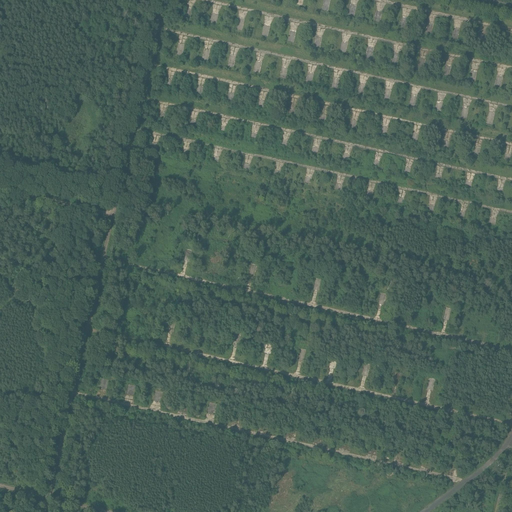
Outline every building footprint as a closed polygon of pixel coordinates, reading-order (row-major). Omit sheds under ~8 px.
[(323,0),(321,9),(328,11),(330,0),(323,0)] [(350,3),(348,15),(354,17),(357,4),(350,3)] [(376,9),(373,20),(380,22),(383,10),(376,9)] [(217,24),(218,12),(212,11),(210,24),(217,24)] [(399,26),(405,28),(409,17),(402,15),(399,26)] [(238,16),(235,29),(242,31),(245,18),(238,16)] [(428,20),(425,32),(432,34),(435,22),(428,20)] [(262,35),(269,36),(271,24),(264,22),(262,35)] [(451,38),(458,40),(461,27),(454,26),(451,38)] [(296,42),(298,29),(290,28),(288,41),(296,42)] [(313,46),(320,48),(323,35),(316,34),(313,46)] [(347,53),(348,40),(341,40),(340,52),(347,53)] [(183,54),(185,43),(178,42),(176,53),(183,54)] [(372,59),(374,46),(367,45),(365,58),(372,59)] [(201,60),(208,61),(211,49),(204,47),(201,60)] [(398,65),(401,53),(394,51),(391,63),(398,65)] [(229,53),(228,66),(235,67),(236,54),(229,53)] [(417,69),(424,71),(426,58),(420,57),(417,69)] [(261,72),(262,60),(255,59),(254,72),(261,72)] [(445,62),(443,75),(450,76),(452,63),(445,62)] [(286,79),(289,66),(282,64),(279,77),(286,79)] [(475,81),(478,70),(471,68),(469,80),(475,81)] [(305,84),(313,84),(314,71),(307,71),(305,84)] [(501,88),(504,76),(497,74),(494,86),(501,88)] [(331,88),(338,90),(341,78),(333,76),(331,88)] [(359,82),(357,94),(365,95),(366,83),(359,82)] [(197,84),(196,94),(203,95),(204,85),(197,84)] [(390,101),(392,89),(385,87),(382,99),(390,101)] [(228,91),(226,100),(233,102),(235,92),(228,91)] [(415,107),(418,95),(411,93),(409,106),(415,107)] [(259,98),(257,106),(263,108),(266,100),(259,98)] [(442,112),(444,100),(437,99),(434,110),(442,112)] [(290,104),(287,112),(294,115),(297,107),(290,104)] [(467,119),(470,106),(463,105),(460,117),(467,119)] [(326,121),(327,112),(320,111),(319,120),(326,121)] [(493,125),(496,113),(489,111),(486,123),(493,125)] [(190,117),(188,124),(195,125),(197,119),(190,117)] [(357,128),(358,119),(351,118),(349,127),(357,128)] [(226,133),(228,126),(221,124),(219,131),(226,133)] [(382,125),(380,134),(387,135),(389,126),(382,125)] [(257,139),(258,133),(251,131),(250,138),(257,139)] [(281,144),(287,146),(289,140),(282,138),(281,144)] [(311,152),(319,153),(320,146),(313,145),(311,152)] [(472,154),(479,156),(481,147),(474,145),(472,154)] [(511,153),(505,152),(503,161),(510,163),(511,155),(511,153)] [(374,159),(373,165),(379,167),(381,160),(374,159)] [(250,170),(251,163),(244,162),(243,168),(250,170)] [(436,172),(434,179),(441,180),(443,174),(436,172)] [(465,186),(472,187),(473,181),(466,179),(465,186)] [(367,189),(366,195),(373,197),(374,191),(367,189)] [(403,204),(405,198),(398,196),(396,202),(403,204)] [(429,203),(427,210),(434,211),(436,204),(429,203)]
